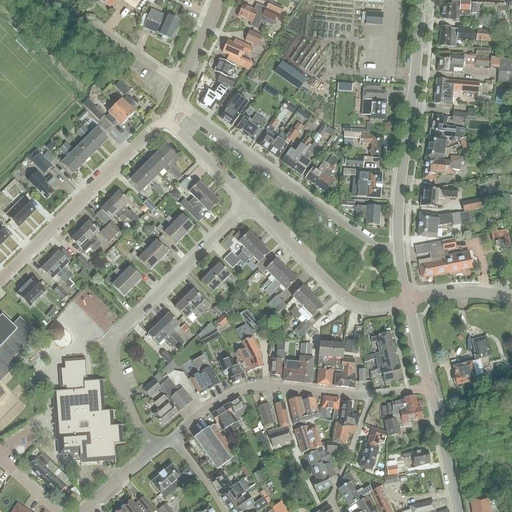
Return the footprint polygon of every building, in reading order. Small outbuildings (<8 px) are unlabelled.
[(122,0),(135,9),(140,0),(100,0),(100,1),(109,8),(114,0),(122,0)] [(271,0),(256,0),(261,2),(268,5),(266,9),(279,15),(282,8),(271,3),(272,0),(271,0)] [(469,13),(470,2),(463,2),(451,1),(451,5),(442,5),(441,19),(455,20),(456,13),(470,14),(470,13),(469,13)] [(262,21),(271,25),(276,14),(266,10),(263,15),(243,6),(238,17),(251,23),(249,26),(257,30),(262,21)] [(497,6),(495,32),(507,33),(508,25),(507,25),(507,17),(504,16),(505,7),(497,6)] [(170,40),(178,22),(168,17),(168,18),(151,10),(143,28),(160,35),(160,36),(170,40)] [(365,24),(377,25),(378,13),(366,12),(365,24)] [(456,48),(456,39),(490,42),(491,32),(450,29),(450,28),(441,28),(439,46),(456,48)] [(258,46),(263,37),(249,32),(245,41),(258,46)] [(509,44),(510,34),(502,33),(501,43),(509,44)] [(249,57),(253,48),(235,40),(233,44),(227,41),(222,53),(229,56),(227,61),(249,71),(252,64),(240,58),(242,54),(249,57)] [(490,49),(475,48),(475,56),(489,57),(490,49)] [(463,57),(449,55),(449,58),(438,57),(437,72),(448,73),(452,73),(453,68),(462,69),(463,57)] [(490,58),(490,59),(475,58),(475,66),(489,67),(488,68),(496,69),(496,72),(497,72),(496,83),(511,84),(511,59),(498,58),(490,58)] [(232,72),(235,67),(219,60),(214,72),(219,74),(216,81),(231,88),(237,75),(232,72)] [(306,79),(281,62),(273,72),(298,90),(306,79)] [(477,93),(478,83),(436,80),(434,104),(451,106),(453,91),(477,93)] [(130,91),(119,81),(113,87),(124,97),(130,91)] [(200,104),(210,111),(215,104),(219,107),(229,93),(217,84),(212,91),(214,93),(213,95),(206,90),(200,104)] [(370,119),(384,120),(386,102),(385,102),(385,100),(386,100),(386,92),(380,91),(380,85),(364,84),(364,90),(363,90),(363,100),(362,116),(370,116),(370,119)] [(267,85),(263,91),(269,94),(273,89),(267,85)] [(231,126),(237,117),(247,103),(235,94),(225,109),(227,110),(221,119),(231,126)] [(131,109),(135,105),(127,97),(123,101),(121,100),(115,106),(128,119),(134,113),(131,109)] [(98,122),(104,116),(89,101),(83,106),(98,122)] [(296,108),(285,101),(281,108),(291,114),(296,108)] [(121,126),(128,119),(115,106),(108,113),(109,115),(106,118),(105,119),(112,126),(113,127),(117,123),(121,126)] [(246,112),(251,116),(254,111),(249,107),(246,112)] [(307,112),(302,118),(308,122),(312,115),(307,112)] [(466,113),(451,112),(450,122),(465,124),(466,113)] [(263,130),(262,129),(266,123),(254,115),(250,121),(245,117),(236,129),(244,135),(253,142),(263,130)] [(446,126),(447,117),(432,115),(429,136),(444,139),(444,136),(454,138),(455,128),(446,126)] [(112,126),(105,119),(106,118),(104,116),(98,122),(108,131),(112,126)] [(277,139),(277,138),(271,134),(275,129),(273,128),(278,121),(274,118),(269,125),(271,127),(265,135),(258,145),(268,152),(277,139)] [(502,123),(506,127),(510,122),(506,119),(502,123)] [(321,126),(323,123),(317,120),(314,125),(319,128),(321,126)] [(293,142),(299,134),(303,128),(298,123),(293,130),(290,128),(284,136),(280,133),(277,138),(277,139),(268,152),(277,159),(284,150),(284,149),(291,141),(293,142)] [(96,130),(91,135),(82,126),(79,129),(84,134),(83,135),(87,139),(88,138),(98,149),(107,140),(96,130)] [(326,129),(321,126),(319,128),(315,134),(321,137),(326,129)] [(80,138),(83,135),(84,134),(79,129),(75,133),(80,138)] [(383,137),(371,137),(371,134),(343,132),(342,139),(360,140),(360,143),(371,144),(370,158),(382,159),(383,137)] [(447,139),(444,139),(429,136),(427,147),(445,149),(447,139)] [(291,169),(311,141),(306,137),(295,153),(290,150),(282,162),(291,169)] [(461,147),(469,147),(465,137),(458,140),(461,147)] [(90,157),(98,149),(88,138),(87,139),(79,146),(90,157)] [(310,164),(305,161),(317,145),(311,141),(291,169),(301,176),(310,164)] [(79,146),(74,152),(65,143),(62,146),(67,151),(66,151),(70,155),(71,155),(81,165),(90,157),(79,146)] [(63,155),(66,151),(67,151),(62,146),(58,150),(63,155)] [(167,166),(175,157),(165,147),(156,155),(167,166)] [(443,158),(445,149),(427,147),(426,157),(437,158),(443,158)] [(469,147),(461,147),(462,150),(460,150),(463,156),(471,152),(469,147)] [(53,160),(42,149),(39,152),(50,164),(53,160)] [(51,166),(38,153),(30,162),(43,175),(51,166)] [(73,174),(81,165),(71,155),(70,155),(62,163),(73,174)] [(167,166),(156,155),(148,164),(158,174),(163,170),(166,173),(168,171),(170,169),(169,169),(167,166)] [(363,158),(344,156),(343,166),(362,168),(363,158)] [(332,174),(331,174),(334,169),(332,168),(338,161),(332,157),(327,164),(329,166),(326,171),(315,186),(325,193),(333,181),(329,178),(332,174)] [(462,164),(462,158),(450,157),(450,162),(437,161),(437,160),(425,159),(423,180),(435,181),(436,173),(453,174),(453,171),(460,171),(460,163),(462,164)] [(329,166),(327,164),(324,162),(318,170),(314,167),(305,179),(315,186),(326,171),(329,166)] [(153,179),(158,174),(148,164),(140,172),(150,183),(154,186),(155,185),(155,184),(156,183),(153,179)] [(173,176),(176,172),(171,167),(169,169),(170,169),(168,171),(173,176)] [(380,199),(382,174),(370,173),(370,170),(364,170),(363,173),(358,172),(356,197),(380,199)] [(51,176),(46,181),(37,172),(28,181),(46,200),(54,193),(48,187),(55,180),(51,176)] [(151,188),(154,186),(150,183),(140,172),(131,181),(141,191),(146,186),(150,190),(151,188)] [(176,172),(173,176),(177,181),(181,177),(176,172)] [(188,213),(209,193),(199,183),(189,193),(194,198),(188,204),(184,200),(180,205),(188,213)] [(156,193),(160,189),(155,185),(154,186),(151,188),(156,193)] [(421,206),(437,208),(438,199),(442,199),(442,197),(456,198),(457,189),(447,189),(447,186),(441,187),(441,188),(432,187),(432,190),(424,189),(423,198),(421,197),(421,206)] [(180,195),(175,189),(170,195),(175,200),(180,195)] [(123,207),(128,203),(118,193),(110,202),(128,220),(133,225),(138,219),(130,211),(129,213),(123,207)] [(203,207),(209,213),(219,203),(209,193),(188,213),(198,223),(203,218),(199,214),(201,211),(200,210),(203,207)] [(464,212),(492,206),(490,197),(462,203),(464,212)] [(24,198),(15,207),(27,219),(34,212),(36,211),(24,198)] [(155,209),(146,200),(142,205),(150,213),(155,209)] [(124,223),(128,220),(110,202),(101,210),(110,220),(114,216),(118,220),(120,218),(124,223)] [(15,207),(6,215),(18,228),(20,227),(27,219),(15,207)] [(378,226),(380,208),(367,207),(357,207),(356,219),(366,220),(366,225),(378,226)] [(437,226),(452,224),(453,226),(461,224),(459,213),(438,217),(432,216),(433,216),(420,215),(418,237),(430,238),(431,238),(436,238),(437,226)] [(185,236),(194,227),(182,216),(175,223),(169,217),(166,220),(172,226),(173,225),(185,236)] [(105,227),(113,235),(116,237),(120,234),(117,231),(118,230),(110,222),(105,227)] [(97,240),(94,237),(98,232),(89,223),(80,231),(97,249),(100,245),(96,241),(97,240)] [(176,245),(185,236),(173,225),(172,226),(166,232),(160,225),(157,229),(163,235),(164,234),(176,245)] [(113,235),(105,227),(98,233),(108,243),(114,237),(113,235)] [(0,228),(0,246),(7,239),(9,237),(0,228)] [(503,234),(503,230),(489,232),(491,242),(503,240),(503,245),(509,244),(508,233),(503,234)] [(93,253),(97,249),(80,231),(71,240),(77,245),(74,249),(79,254),(81,251),(84,254),(89,249),(93,253)] [(240,262),(259,243),(249,233),(244,237),(239,232),(234,238),(244,248),(240,252),(241,253),(236,257),(230,252),(222,260),(231,269),(239,261),(240,262)] [(443,251),(455,249),(453,240),(441,242),(443,251)] [(159,263),(168,253),(156,242),(149,249),(143,243),(139,246),(146,252),(147,251),(159,263)] [(447,273),(444,256),(441,242),(425,246),(426,254),(430,253),(431,259),(434,276),(447,273)] [(267,262),(264,258),(269,253),(259,243),(240,262),(243,265),(248,260),(249,260),(252,257),(258,263),(255,266),(259,270),(267,262)] [(417,256),(426,254),(425,246),(415,247),(417,256)] [(150,271),(159,263),(147,251),(146,252),(140,258),(134,252),(131,255),(137,261),(138,260),(150,271)] [(447,273),(472,269),(472,268),(471,268),(468,252),(444,256),(447,273)] [(62,275),(68,280),(71,276),(67,271),(65,268),(69,263),(59,253),(50,261),(61,272),(60,272),(62,275)] [(80,255),(75,260),(88,272),(93,266),(90,262),(88,263),(80,255)] [(422,278),(434,276),(431,259),(418,261),(422,278)] [(267,289),(286,270),(276,260),(270,265),(267,262),(259,270),(263,273),(266,270),(271,276),(268,280),(269,281),(264,286),(267,289)] [(52,280),(56,276),(69,289),(73,285),(68,280),(62,275),(60,272),(61,272),(50,261),(41,270),(52,280)] [(234,283),(237,280),(231,274),(230,275),(219,264),(210,273),(221,284),(222,283),(228,278),(234,283)] [(133,289),(142,280),(130,268),(123,275),(117,269),(113,272),(120,278),(121,277),(133,289)] [(273,292),(280,285),(286,291),(296,280),(286,270),(267,289),(264,291),(268,295),(272,290),(273,292)] [(228,289),(222,283),(221,284),(210,273),(201,282),(212,293),(219,286),(225,292),(228,289)] [(124,298),(133,289),(121,277),(120,278),(114,284),(108,278),(105,281),(111,287),(112,286),(124,298)] [(33,279),(24,287),(38,300),(46,292),(33,279)] [(246,285),(241,280),(237,284),(241,289),(246,285)] [(67,295),(58,286),(53,291),(62,300),(67,295)] [(24,287),(16,295),(30,308),(38,300),(24,287)] [(303,287),(292,297),(298,303),(302,308),(313,297),(303,287)] [(208,310),(211,306),(205,300),(204,301),(193,290),(184,299),(195,311),(196,309),(202,304),(208,310)] [(246,298),(242,292),(235,297),(239,303),(246,298)] [(281,302),(276,296),(268,305),(273,310),(281,302)] [(312,317),(312,318),(323,307),(313,297),(302,308),(299,311),(293,316),(296,320),(301,315),(306,320),(307,322),(312,317)] [(202,315),(196,309),(195,311),(184,299),(175,308),(186,319),(193,313),(199,318),(202,315)] [(281,302),(273,310),(277,314),(285,306),(281,302)] [(248,321),(254,315),(242,303),(236,309),(248,321)] [(219,317),(224,313),(217,306),(212,310),(219,317)] [(229,306),(224,312),(228,316),(233,311),(229,306)] [(294,307),(289,312),(293,316),(299,311),(294,307)] [(228,320),(223,314),(215,322),(221,328),(228,320)] [(0,399),(6,393),(0,388),(0,382),(11,371),(6,366),(37,334),(20,317),(19,318),(20,318),(13,326),(2,315),(0,317),(0,399)] [(173,331),(178,325),(168,315),(158,325),(177,344),(180,348),(185,343),(181,340),(182,339),(173,331)] [(299,338),(312,326),(307,322),(306,320),(293,332),(299,338)] [(48,338),(59,325),(55,322),(44,335),(48,338)] [(177,344),(158,325),(148,335),(158,346),(164,340),(169,345),(170,344),(173,347),(177,344)] [(188,329),(183,325),(179,329),(184,334),(188,329)] [(254,370),(262,367),(260,355),(257,350),(259,349),(252,337),(246,325),(236,330),(251,359),(254,370)] [(200,338),(199,339),(203,346),(219,337),(215,330),(206,335),(200,338)] [(381,353),(392,350),(389,335),(389,334),(377,337),(371,338),(372,343),(378,342),(381,353)] [(475,360),(491,356),(486,338),(472,341),(475,353),(474,353),(475,360)] [(345,353),(353,353),(355,341),(347,341),(345,353)] [(283,370),(284,359),(285,342),(277,342),(276,358),(273,358),(273,360),(271,360),(271,376),(280,376),(281,370),(283,370)] [(341,372),(343,358),(342,358),(343,345),(320,343),(317,370),(318,370),(317,385),(331,386),(333,371),(341,372)] [(312,384),(313,358),(310,358),(311,345),(301,344),(300,355),(299,361),(284,359),(283,370),(283,382),(312,384)] [(246,374),(253,370),(248,361),(250,360),(244,348),(234,353),(240,366),(241,365),(246,374)] [(392,350),(381,353),(374,354),(375,359),(378,370),(384,369),(396,366),(392,350)] [(172,359),(164,351),(159,356),(167,364),(172,359)] [(375,360),(374,355),(364,357),(364,363),(369,362),(369,361),(375,360)] [(199,395),(219,384),(203,356),(193,362),(199,374),(190,379),(199,395)] [(235,367),(233,361),(231,357),(217,363),(221,372),(223,371),(227,370),(232,384),(244,379),(241,370),(240,370),(238,365),(235,367)] [(354,389),(355,377),(353,377),(354,360),(343,358),(341,372),(341,375),(336,375),(334,387),(354,389)] [(114,444),(126,444),(124,425),(117,426),(115,411),(108,411),(105,380),(85,382),(85,378),(86,378),(85,359),(64,361),(65,369),(59,369),(60,388),(64,387),(64,391),(49,392),(53,441),(58,441),(59,455),(80,454),(80,466),(115,464),(114,444)] [(456,384),(457,385),(476,381),(475,381),(480,379),(478,369),(473,370),(471,363),(453,367),(455,376),(454,377),(455,378),(454,378),(453,380),(454,383),(456,384)] [(397,366),(396,366),(384,369),(378,370),(370,372),(371,377),(382,375),(384,383),(385,383),(384,381),(400,377),(401,379),(398,365),(397,366)] [(153,378),(157,382),(158,383),(163,379),(158,373),(153,378)] [(181,410),(192,401),(187,395),(184,398),(169,379),(161,386),(168,394),(181,410)] [(160,389),(153,380),(141,390),(148,399),(160,389)] [(168,394),(164,397),(178,413),(181,410),(168,394)] [(162,426),(178,413),(164,397),(164,396),(154,404),(158,409),(152,414),(155,418),(162,426)] [(338,410),(339,399),(326,398),(323,397),(322,408),(333,410),(332,422),(336,423),(338,410)] [(236,419),(247,412),(245,408),(246,408),(240,398),(227,405),(235,420),(236,419)] [(401,410),(416,407),(414,398),(405,400),(392,403),(393,406),(382,407),(383,415),(388,415),(389,415),(392,415),(393,418),(395,418),(395,416),(399,415),(399,413),(401,412),(401,410)] [(294,425),(318,420),(314,399),(301,402),(301,399),(289,401),(294,425)] [(333,443),(337,444),(344,446),(347,433),(353,434),(353,435),(360,416),(350,413),(351,404),(350,404),(349,401),(346,401),(344,403),(343,403),(341,417),(347,418),(344,424),(337,422),(333,443)] [(285,431),(289,430),(288,426),(289,426),(284,403),(275,405),(280,429),(283,428),(285,431)] [(273,424),(267,404),(257,407),(262,427),(273,424)] [(240,427),(236,419),(235,420),(227,405),(211,415),(217,425),(218,424),(222,431),(230,426),(233,432),(240,427)] [(410,421),(421,419),(419,409),(416,410),(416,407),(401,410),(401,412),(399,413),(399,415),(395,416),(395,418),(393,418),(393,420),(385,421),(388,437),(400,435),(399,428),(403,427),(403,428),(411,426),(410,421)] [(253,425),(248,414),(241,418),(247,428),(253,425)] [(231,464),(237,460),(235,457),(229,448),(230,447),(224,438),(222,439),(213,425),(208,429),(208,428),(194,438),(217,470),(222,466),(230,461),(231,464)] [(327,453),(326,443),(320,442),(316,429),(308,431),(307,427),(294,431),(302,454),(315,449),(322,447),(324,453),(325,453),(327,453)] [(292,441),(289,430),(285,431),(283,428),(280,429),(267,432),(272,447),(292,441)] [(384,442),(387,433),(372,428),(370,437),(367,445),(366,445),(359,467),(372,471),(378,449),(376,448),(379,440),(384,442)] [(260,430),(254,434),(265,458),(272,455),(260,430)] [(333,443),(326,443),(327,453),(330,452),(335,453),(337,444),(333,443)] [(317,453),(324,453),(322,447),(315,449),(316,451),(305,456),(310,467),(321,463),(317,453)] [(421,466),(429,464),(427,451),(412,453),(412,451),(402,453),(403,459),(412,457),(414,468),(421,467),(421,466)] [(327,456),(325,453),(324,453),(317,453),(321,463),(310,467),(316,480),(311,482),(316,493),(331,486),(328,480),(336,476),(330,464),(332,463),(329,455),(327,456)] [(37,476),(45,467),(49,463),(41,456),(37,460),(36,459),(28,467),(37,476)] [(50,461),(49,463),(45,467),(64,484),(69,479),(50,461)] [(188,479),(183,474),(182,473),(180,475),(181,476),(181,477),(172,466),(171,466),(164,473),(163,472),(159,475),(158,475),(158,476),(159,476),(152,483),(151,483),(152,483),(160,494),(161,494),(165,499),(185,482),(188,479)] [(398,474),(397,466),(387,468),(388,476),(398,474)] [(58,495),(66,487),(64,484),(45,467),(37,476),(58,495)] [(195,476),(189,469),(183,474),(188,479),(189,481),(195,476)] [(266,480),(260,470),(252,474),(257,485),(266,480)] [(222,472),(209,480),(219,496),(232,487),(228,480),(222,472)] [(350,483),(354,481),(350,473),(344,477),(341,482),(344,486),(338,490),(349,507),(360,500),(373,492),(369,486),(363,491),(361,489),(356,492),(350,483)] [(236,499),(245,493),(238,483),(232,487),(219,496),(226,506),(236,499)] [(377,506),(387,501),(380,487),(371,493),(377,506)] [(256,511),(257,511),(268,505),(264,498),(254,504),(247,495),(238,501),(236,499),(226,506),(230,511),(242,511),(252,506),(256,511)] [(125,511),(154,511),(156,511),(144,497),(138,502),(138,503),(135,505),(131,500),(122,507),(125,511)] [(362,511),(374,511),(366,498),(357,503),(362,511)] [(488,511),(486,499),(470,498),(471,511),(488,511)] [(410,511),(410,510),(405,511),(391,511),(387,501),(377,506),(379,511),(410,511)] [(447,511),(448,510),(442,511),(435,511),(433,502),(409,507),(410,510),(410,511),(447,511)] [(274,511),(286,511),(281,503),(272,509),(274,511)]
